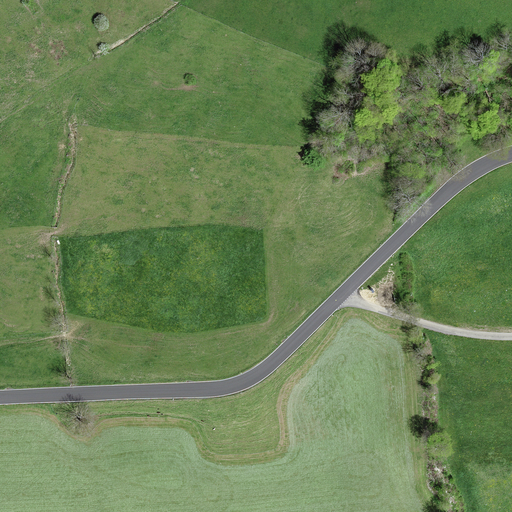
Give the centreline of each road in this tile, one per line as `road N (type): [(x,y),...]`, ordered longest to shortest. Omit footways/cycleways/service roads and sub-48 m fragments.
road 1 (secondary): [(0,397),(226,387),(265,367),(340,297)]
road 2 (secondary): [(340,297),(465,175),(511,153)]
road 3 (unclassified): [(340,297),(444,328),(511,335)]
